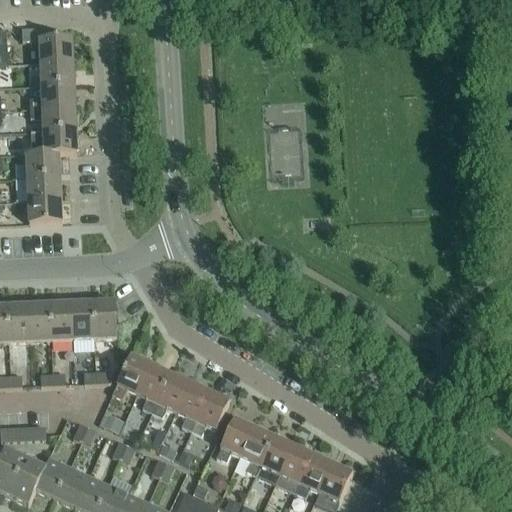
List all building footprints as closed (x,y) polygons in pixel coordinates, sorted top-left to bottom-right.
[(293,0),(294,20),(309,19),(343,18),(342,0),(293,0)] [(40,67),(72,66),(71,43),(53,44),(52,33),(21,34),(22,46),(39,45),(40,67)] [(41,90),(73,89),(72,66),(40,67),(41,90)] [(42,114),(75,113),(73,89),(41,90),(42,104),(29,104),(30,114),(42,114)] [(76,134),(75,113),(42,114),(30,114),(30,125),(43,124),(43,136),(76,134)] [(44,158),(58,159),(77,158),(76,134),(43,136),(31,136),(32,159),(44,158)] [(27,182),(59,180),(58,159),(44,158),(32,159),(26,159),(27,182)] [(28,205),(60,204),(59,180),(27,182),(28,205)] [(29,229),(61,227),(60,204),(28,205),(29,229)] [(102,307),(101,306),(93,307),(95,343),(116,342),(115,307),(102,307)] [(73,344),(95,343),(93,307),(83,307),(83,308),(71,309),(73,344)] [(29,347),(51,345),(49,308),(40,309),(40,310),(27,311),(29,347)] [(58,309),(58,308),(49,308),(51,345),(73,344),(71,309),(58,309)] [(15,311),(15,310),(5,310),(7,348),(29,347),(27,311),(15,311)] [(127,395),(136,399),(152,365),(132,356),(116,390),(117,390),(113,399),(122,404),(127,395)] [(150,417),(168,378),(157,373),(158,368),(152,365),(136,399),(144,403),(140,412),(150,417)] [(96,376),(97,388),(110,388),(109,375),(98,376),(96,376)] [(84,389),(97,388),(96,376),(83,377),(84,389)] [(53,390),(65,390),(75,389),(74,377),(52,378),(53,390)] [(41,391),(53,390),(52,378),(40,379),(41,391)] [(183,385),(168,378),(150,417),(160,421),(164,412),(174,417),(191,383),(185,380),(183,385)] [(9,392),(22,392),(21,379),(9,380),(9,392)] [(0,392),(9,392),(9,380),(0,380),(0,392)] [(190,436),(209,397),(196,391),(198,386),(191,383),(174,417),(186,422),(181,432),(190,436)] [(222,403),(209,397),(190,436),(200,440),(205,430),(216,435),(231,402),(224,398),(222,403)] [(118,438),(123,425),(108,419),(103,431),(118,438)] [(240,463),(254,433),(233,423),(215,462),(225,466),(229,458),(240,463)] [(81,446),(87,432),(79,429),(73,443),(81,446)] [(131,443),(135,436),(124,430),(120,438),(131,443)] [(89,450),(95,435),(87,432),(81,446),(89,450)] [(256,480),(274,442),(254,433),(240,463),(249,468),(246,476),(256,480)] [(275,489),(293,451),(274,442),(256,480),(275,489)] [(118,464),(125,449),(117,445),(110,460),(118,464)] [(127,467),(133,453),(125,449),(118,464),(127,467)] [(295,499),(313,460),(293,451),(275,489),(285,494),(295,499)] [(0,497),(28,510),(35,495),(45,473),(43,472),(5,454),(0,463),(0,497)] [(318,499),(332,469),(313,460),(295,499),(304,503),(308,494),(318,499)] [(69,472),(48,463),(43,472),(45,473),(35,495),(55,504),(69,472)] [(158,482),(165,467),(157,464),(150,479),(158,482)] [(166,486),(169,481),(173,471),(165,467),(158,482),(166,486)] [(336,511),(351,481),(352,478),(332,469),(318,499),(328,504),(324,511),(336,511)] [(72,511),(75,511),(89,481),(69,472),(55,504),(72,511)] [(99,511),(109,490),(89,481),(75,511),(99,511)] [(204,501),(208,494),(197,489),(193,496),(204,501)] [(122,511),(129,499),(109,490),(99,511),(122,511)] [(190,511),(196,502),(185,497),(178,511),(190,511)] [(146,511),(148,508),(129,499),(122,511),(146,511)] [(204,511),(207,507),(196,502),(190,511),(204,511)]
